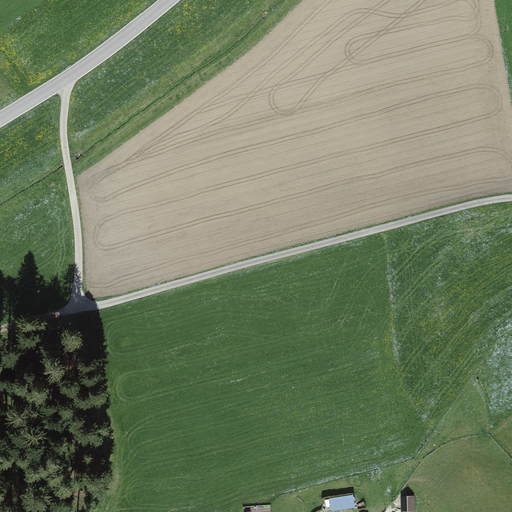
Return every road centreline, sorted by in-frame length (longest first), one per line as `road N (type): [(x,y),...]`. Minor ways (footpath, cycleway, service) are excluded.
road 1 (track): [(511,202),(76,307),(67,77)]
road 2 (tertiary): [(0,119),(169,0)]
